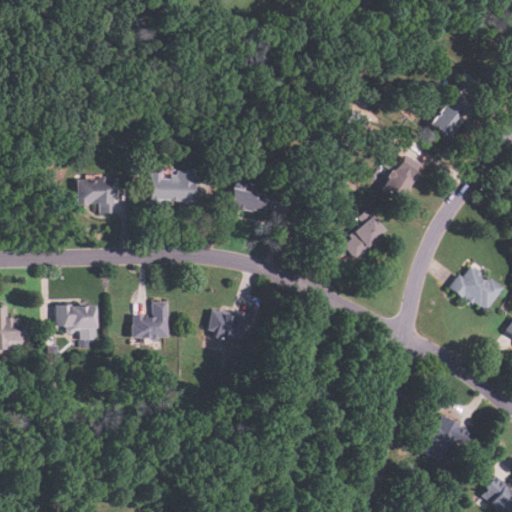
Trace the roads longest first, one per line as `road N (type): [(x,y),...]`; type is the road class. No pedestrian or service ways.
road 1 (residential): [(0,259),(230,259),(292,280),(436,353),(511,409)]
road 2 (residential): [(511,129),(427,249),(368,511)]
